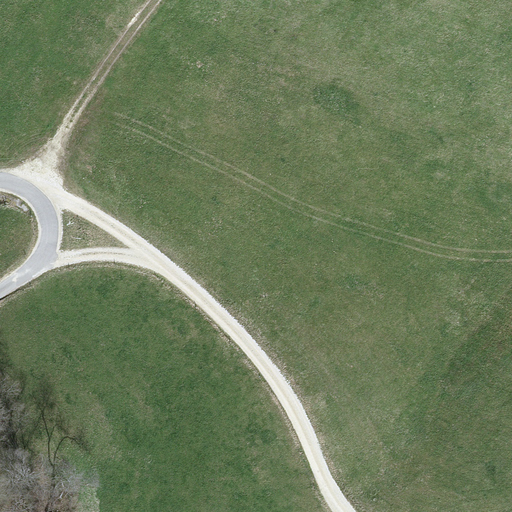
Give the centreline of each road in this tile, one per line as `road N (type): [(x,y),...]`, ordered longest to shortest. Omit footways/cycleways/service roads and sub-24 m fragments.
road 1 (track): [(31,191),(62,198),(120,231),(244,347),(311,445),(344,511)]
road 2 (track): [(159,0),(31,191)]
road 3 (track): [(31,191),(49,225),(45,249),(0,289)]
